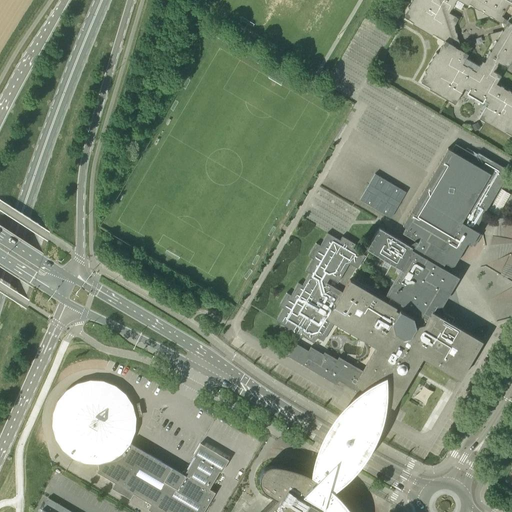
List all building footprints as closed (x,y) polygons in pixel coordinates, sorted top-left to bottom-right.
[(488,102),(479,118),(504,133),(505,131),(511,135),(511,91),(496,82),(500,75),(493,71),(498,62),(507,67),(511,58),(511,0),(412,0),(408,7),(409,8),(404,17),(413,23),(412,24),(432,36),(433,34),(444,41),(437,53),(436,52),(425,72),(426,72),(421,82),(430,87),(429,88),(455,104),(464,88),(468,91),(466,93),(482,102),(483,100),(488,102)] [(472,125),(475,131),(481,128),(478,122),(472,125)] [(339,380),(358,392),(374,401),(376,396),(386,402),(389,404),(393,407),(413,374),(415,370),(420,362),(418,361),(420,356),(434,364),(460,379),(483,340),(466,330),(452,322),(454,317),(444,312),(442,305),(448,296),(459,276),(442,266),(444,262),(451,266),(454,265),(467,243),(471,245),(479,232),(475,230),(487,209),(507,174),(506,169),(478,152),(476,156),(455,144),(451,150),(448,148),(403,225),(406,227),(402,233),(415,241),(409,245),(408,244),(398,238),(383,230),(381,234),(377,231),(369,244),(366,248),(379,256),(392,263),(384,275),(393,281),(386,294),(390,296),(387,301),(350,279),(342,292),(326,282),(329,278),(337,283),(349,263),(357,268),(365,255),(353,248),(355,244),(345,237),(342,236),(340,240),(327,233),(320,245),(316,243),(308,256),(312,258),(305,270),(309,273),(302,285),(298,282),(291,295),(289,294),(287,292),(279,305),(283,308),(276,320),(288,328),(286,332),(299,339),(301,335),(314,343),(317,337),(323,340),(334,322),(377,347),(363,370),(339,356),(337,359),(324,352),(323,354),(311,346),(308,350),(296,343),(288,356),(336,385),(339,380)] [(375,174),(360,199),(391,217),(406,192),(375,174)] [(501,189),(489,210),(498,215),(511,194),(501,189)] [(140,414),(138,405),(131,407),(130,405),(124,395),(114,387),(103,383),(90,382),(78,385),(68,392),(60,401),(55,413),(55,425),(58,437),(64,447),(74,455),(73,457),(87,462),(98,463),(99,468),(97,472),(115,482),(112,487),(130,498),(133,493),(151,504),(148,509),(153,511),(203,511),(215,492),(209,488),(219,471),(221,472),(227,461),(199,445),(193,455),(195,456),(184,474),(182,473),(128,441),(133,430),(133,417),(133,415),(137,415),(140,414)] [(343,499),(341,497),(338,495),(336,492),(334,490),(337,488),(340,485),(344,482),(347,480),(350,477),(353,474),(356,471),(358,467),(361,464),(364,461),(366,457),(368,454),(370,450),(373,446),(374,443),(376,439),(378,435),(379,431),(381,427),(382,423),(383,419),(383,418),(384,415),(385,411),(386,406),(386,402),(376,396),(374,401),(358,392),(355,394),(351,397),(350,398),(348,400),(345,403),(342,406),(340,409),(337,413),(334,416),(331,421),(330,423),(327,427),(325,430),(323,434),(321,438),(320,442),(318,446),(317,450),(316,454),(314,458),(313,462),(312,466),(312,470),(311,475),(308,473),(305,472),(302,471),(299,469),(296,468),(293,467),(289,467),(286,466),(283,465),(280,465),(277,464),(273,464),(272,464),(271,464),(270,465),(269,465),(268,465),(267,466),(266,466),(266,467),(265,467),(264,468),(263,469),(263,470),(262,470),(261,471),(261,472),(260,473),(260,474),(260,475),(260,476),(259,477),(259,478),(259,479),(259,480),(259,481),(260,482),(260,483),(260,484),(261,485),(261,486),(262,487),(263,488),(263,489),(264,490),(265,490),(266,491),(276,497),(267,506),(260,511),(351,511),(351,510),(349,507),(347,504),(345,502),(343,499)] [(74,511),(48,497),(39,511),(74,511)]
